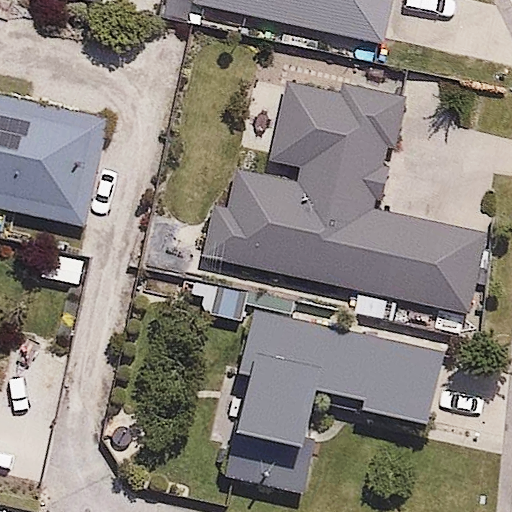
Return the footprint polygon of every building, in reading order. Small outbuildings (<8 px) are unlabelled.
[(238,0),(382,29),(388,0),(238,0)] [(198,249),(360,282),(356,303),(395,311),(399,290),(473,305),(489,224),(363,199),(371,158),(393,163),(409,83),(290,59),(273,146),(306,153),(302,172),(217,155),(198,249)] [(109,119),(0,94),(0,202),(86,222),(109,119)] [(44,242),(40,270),(83,276),(87,249),(44,242)] [(448,337),(251,301),(240,362),(253,365),(244,418),(315,431),(323,384),(369,392),(367,402),(434,414),(448,337)]
